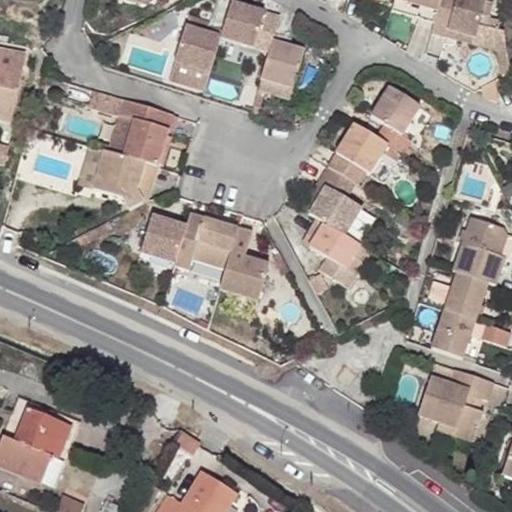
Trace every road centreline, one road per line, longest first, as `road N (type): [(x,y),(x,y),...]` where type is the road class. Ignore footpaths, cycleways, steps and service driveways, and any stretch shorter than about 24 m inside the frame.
road 1 (residential): [(77,0),(75,44),(89,75),(293,142),(308,135),(363,43)]
road 2 (secondary): [(436,511),(309,429),(94,330)]
road 3 (secondary): [(94,330),(398,511)]
road 4 (residential): [(363,43),(470,102),(511,115)]
road 5 (unknown): [(9,293),(37,209),(97,205)]
